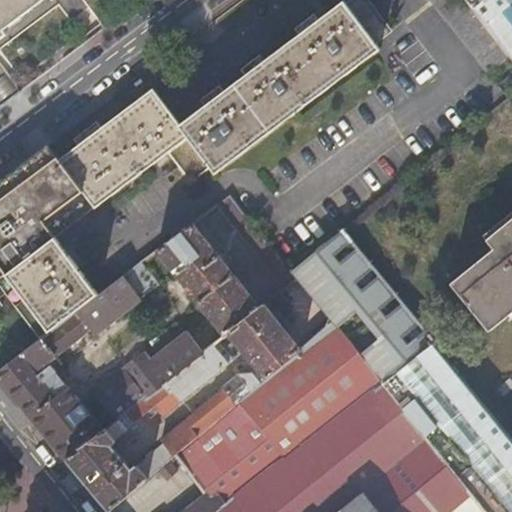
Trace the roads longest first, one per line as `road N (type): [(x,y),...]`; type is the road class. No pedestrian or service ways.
road 1 (unknown): [(417,0),(453,63),(450,103),(401,151),(266,237)]
road 2 (residential): [(0,137),(186,0)]
road 3 (unknown): [(225,0),(266,41),(285,34),(319,0)]
